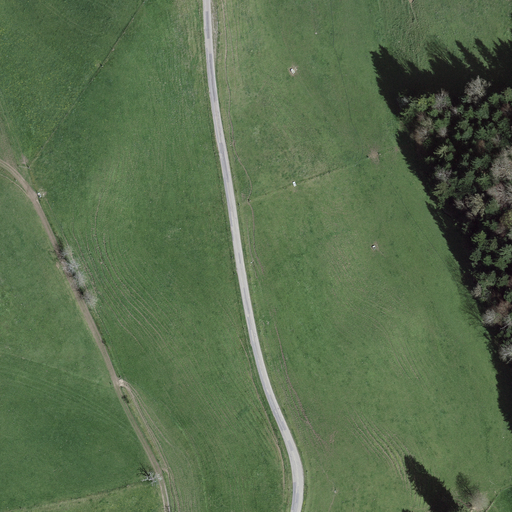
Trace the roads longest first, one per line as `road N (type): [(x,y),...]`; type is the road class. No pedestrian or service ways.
road 1 (unclassified): [(295,511),(297,470),(261,369),(242,276),(206,0)]
road 2 (track): [(0,94),(23,174),(159,471),(167,511)]
